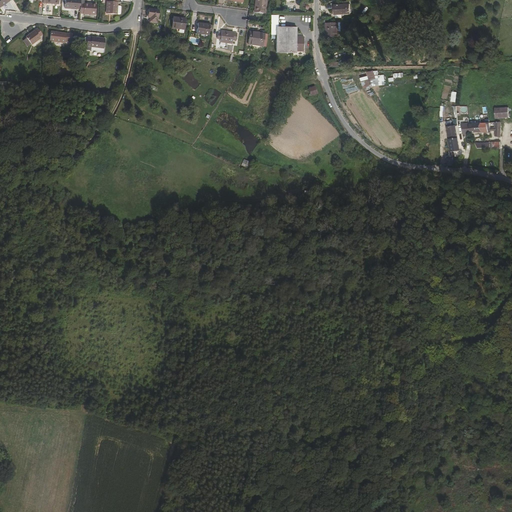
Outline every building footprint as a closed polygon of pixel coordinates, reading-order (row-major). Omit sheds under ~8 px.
[(80,0),(65,0),(65,8),(80,10),(80,0)] [(80,0),(80,10),(79,14),(95,15),(96,4),(84,3),(84,0),(83,0),(80,0)] [(117,0),(107,0),(106,14),(119,15),(121,14),(121,7),(121,6),(118,6),(117,0)] [(255,0),(254,12),(265,13),(266,0),(255,0)] [(335,15),(350,15),(349,4),(335,5),(335,15)] [(151,9),(150,14),(149,22),(157,23),(159,10),(151,9)] [(172,28),(184,30),(185,19),(173,18),(172,28)] [(197,34),(209,35),(210,25),(198,23),(197,34)] [(328,38),(335,37),(338,37),(337,23),(325,24),(326,38),(328,38)] [(297,36),(297,28),(276,27),(276,53),(297,53),(297,52),(304,52),(304,36),(297,36)] [(39,37),(42,35),(38,28),(26,37),(31,45),(40,38),(39,37)] [(233,40),(236,41),(237,33),(221,31),(221,33),(218,32),(217,39),(220,40),(220,42),(232,43),(233,40)] [(70,43),(71,34),(51,32),(50,41),(65,43),(65,42),(70,43)] [(264,34),(250,32),(248,44),(263,46),(264,34)] [(87,46),(104,48),(105,39),(91,37),(88,37),(87,46)] [(150,42),(136,39),(135,46),(135,47),(148,49),(150,42)] [(363,88),(385,85),(384,75),(378,75),(378,70),(366,72),(367,77),(361,77),(363,88)] [(308,88),(311,96),(317,94),(315,86),(308,88)] [(466,120),(466,106),(457,106),(457,120),(466,120)] [(510,108),(495,108),(496,119),(510,118),(510,108)] [(481,135),(488,134),(487,125),(480,126),(481,135)] [(468,136),(468,126),(457,127),(458,136),(468,136)] [(458,136),(457,127),(448,127),(452,151),(460,150),(458,136)]
